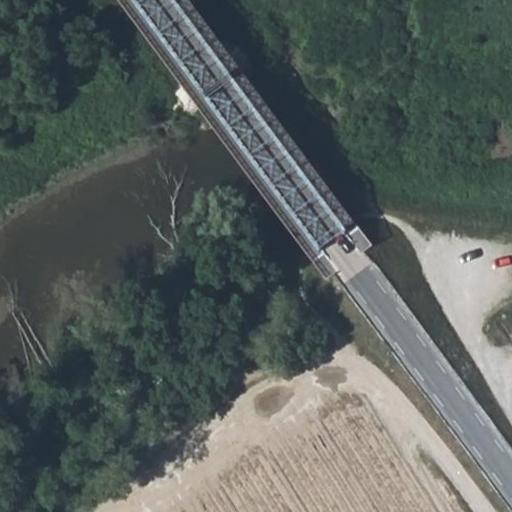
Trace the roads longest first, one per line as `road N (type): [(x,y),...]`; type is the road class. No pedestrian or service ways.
road 1 (tertiary): [(511,476),(153,0)]
road 2 (track): [(506,376),(488,362),(406,227),(374,214),(357,216),(310,247),(297,279),(299,292),(355,358)]
road 3 (track): [(355,358),(252,400),(113,511)]
road 4 (track): [(355,358),(433,440),(486,511)]
